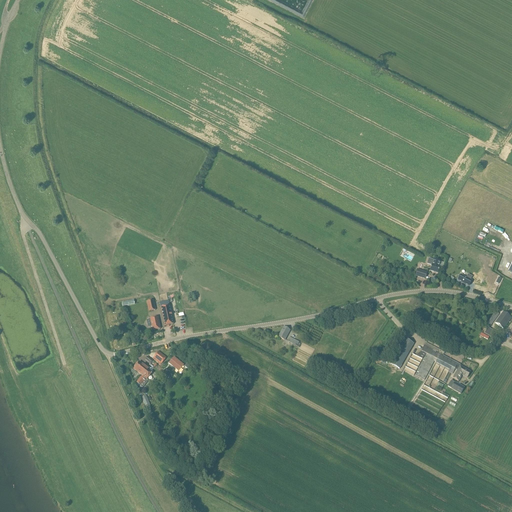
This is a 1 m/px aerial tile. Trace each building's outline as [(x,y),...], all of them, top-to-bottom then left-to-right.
[(441,262),(433,260),(430,272),(438,274),(440,268),(439,268),(441,262)] [(427,272),(418,269),(415,277),(425,280),(427,272)] [(477,275),(476,282),(488,285),(490,278),(483,276),(484,270),(480,269),(478,275),(477,275)] [(468,286),(471,281),(461,275),(458,280),(468,286)] [(156,310),(153,301),(147,302),(149,312),(156,310)] [(174,324),(170,306),(161,308),(165,326),(174,324)] [(500,314),(496,311),(486,324),(491,327),(500,314)] [(511,318),(504,312),(496,323),(504,329),(511,318)] [(151,319),(151,320),(148,321),(149,326),(153,326),(154,331),(161,329),(158,318),(151,319)] [(495,332),(483,325),(480,330),(492,337),(495,332)] [(290,331),(284,328),(279,338),(285,341),(290,331)] [(299,342),(289,337),(287,341),(297,346),(299,342)] [(398,350),(400,351),(392,365),(399,369),(413,344),(404,339),(398,350)] [(455,369),(457,370),(460,366),(461,365),(441,354),(442,352),(440,351),(439,353),(424,345),(421,351),(416,356),(422,359),(425,355),(426,354),(415,375),(423,379),(424,380),(435,359),(437,360),(436,363),(453,372),(455,369)] [(158,352),(154,358),(162,364),(166,358),(158,352)] [(169,363),(179,371),(184,365),(174,357),(169,363)] [(144,387),(148,381),(148,380),(147,379),(153,372),(139,362),(134,369),(142,376),(136,383),(142,387),(144,387)] [(460,366),(457,370),(453,378),(458,381),(462,375),(467,378),(470,372),(460,366)] [(455,382),(455,383),(451,381),(448,387),(451,389),(461,395),(465,388),(455,382)] [(444,385),(438,382),(435,388),(441,391),(444,385)] [(442,392),(442,394),(424,385),(422,389),(446,401),(449,395),(442,392)] [(151,394),(143,396),(147,410),(151,408),(152,410),(156,409),(156,407),(152,408),(151,403),(154,402),(151,394)]
